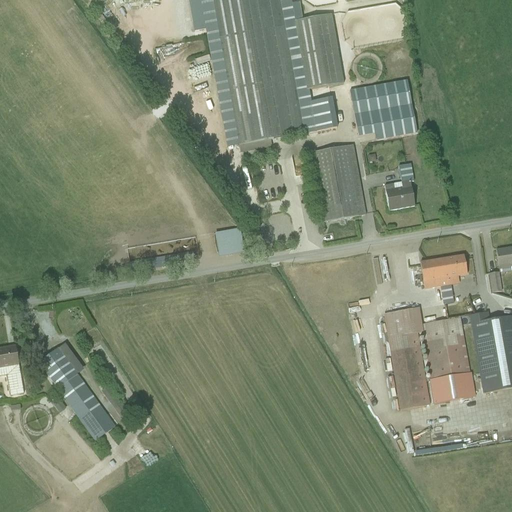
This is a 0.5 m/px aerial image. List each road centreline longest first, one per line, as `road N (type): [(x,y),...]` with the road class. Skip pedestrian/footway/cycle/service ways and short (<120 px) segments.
road 1 (unclassified): [(0,306),(511,221)]
road 2 (unknown): [(374,243),(383,291),(370,340),(391,413),(511,407)]
road 3 (unknown): [(292,204),(260,209),(242,198),(148,69),(139,24)]
